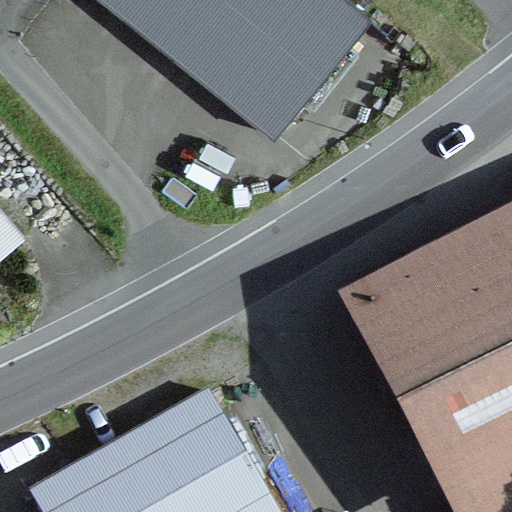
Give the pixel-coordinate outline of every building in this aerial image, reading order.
[(105,0),(122,13),(172,53),(215,0),(105,0)] [(371,16),(352,0),(215,0),(172,53),(274,136),(371,16)] [(0,253),(21,235),(0,210),(0,253)] [(511,230),(363,308),(465,503),(511,478),(511,230)] [(277,511),(208,391),(29,494),(39,511),(277,511)]
